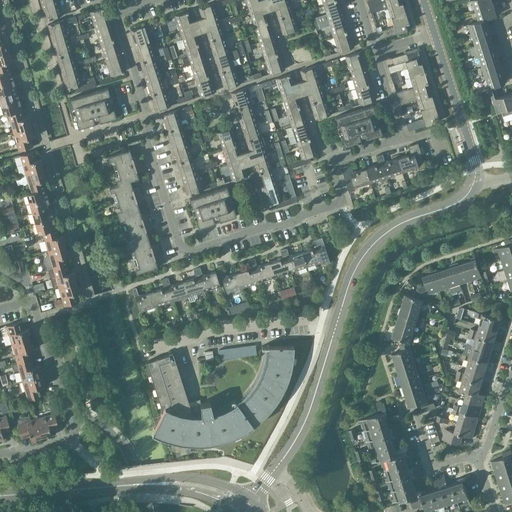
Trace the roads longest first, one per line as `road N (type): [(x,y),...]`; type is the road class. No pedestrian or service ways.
road 1 (residential): [(318,210),(192,250),(180,246),(144,134),(119,10)]
road 2 (residential): [(318,210),(341,198),(334,159),(400,131),(374,53)]
road 3 (residential): [(32,302),(53,372),(65,382),(73,433),(62,444),(0,454)]
road 4 (tertiary): [(336,322),(368,249),(394,227),(457,203),(472,183)]
road 5 (residential): [(158,346),(248,326),(336,322)]
road 6 (tertiary): [(274,469),(308,414),(336,322)]
road 7 (tertiary): [(0,497),(156,484)]
road 8 (tertiary): [(472,183),(476,167),(433,34)]
